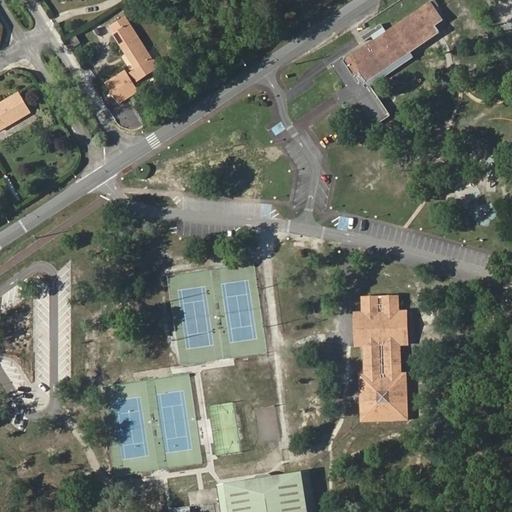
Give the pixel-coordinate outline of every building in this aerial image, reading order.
[(439,6),(434,0),(430,3),(434,10),(439,6)] [(441,19),(434,10),(430,3),(387,32),(387,33),(375,41),(344,61),(343,59),(334,65),(348,86),(351,90),(344,95),(347,100),(349,101),(351,102),(352,103),(354,103),(356,103),(358,103),(359,103),(374,125),(388,115),(368,86),(413,55),(410,51),(439,31),(434,24),(441,19)] [(153,59),(126,16),(111,26),(115,33),(113,34),(136,69),(153,59)] [(384,28),(381,24),(362,37),(365,41),(372,37),(384,28)] [(375,41),(387,33),(387,32),(384,28),(372,37),(375,41)] [(81,43),(77,36),(70,40),(75,47),(81,43)] [(138,91),(126,72),(107,83),(120,103),(138,91)] [(344,95),(351,90),(348,86),(335,95),(342,104),(347,100),(344,95)] [(0,130),(31,112),(20,93),(0,104),(0,130)] [(399,344),(398,312),(398,296),(363,298),(363,313),(365,345),(366,375),(361,376),(362,421),(407,419),(406,374),(401,374),(399,344)] [(408,344),(406,311),(398,312),(399,344),(408,344)] [(365,345),(363,313),(355,313),(356,346),(365,345)] [(261,443),(281,440),(276,406),(256,409),(261,443)] [(315,511),(310,472),(275,477),(274,477),(273,478),(272,478),(271,479),(271,480),(259,482),(258,481),(257,481),(256,480),(254,480),(253,480),(235,483),(217,486),(221,511),(315,511)] [(269,473),(266,473),(263,473),(260,474),(258,476),(256,477),(253,480),(254,480),(256,480),(257,481),(258,481),(259,482),(271,480),(271,479),(272,478),(273,478),(274,477),(275,477),(271,474),(270,474),(269,473)]
